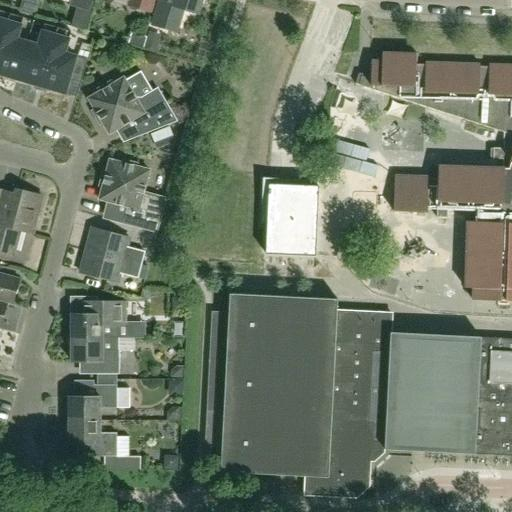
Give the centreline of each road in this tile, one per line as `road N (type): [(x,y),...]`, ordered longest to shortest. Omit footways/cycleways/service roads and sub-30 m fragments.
road 1 (unclassified): [(511,489),(437,486),(349,510),(178,502),(166,511)]
road 2 (residential): [(14,446),(75,177)]
road 3 (unclassified): [(511,329),(450,325),(366,300),(324,256)]
road 4 (residential): [(75,177),(75,135),(0,99)]
